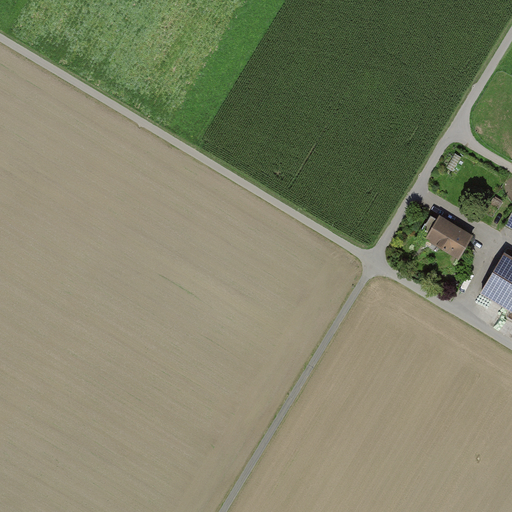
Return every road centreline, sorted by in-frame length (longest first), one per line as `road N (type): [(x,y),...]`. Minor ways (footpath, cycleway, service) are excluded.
road 1 (track): [(0,40),(511,347)]
road 2 (track): [(224,511),(511,34)]
